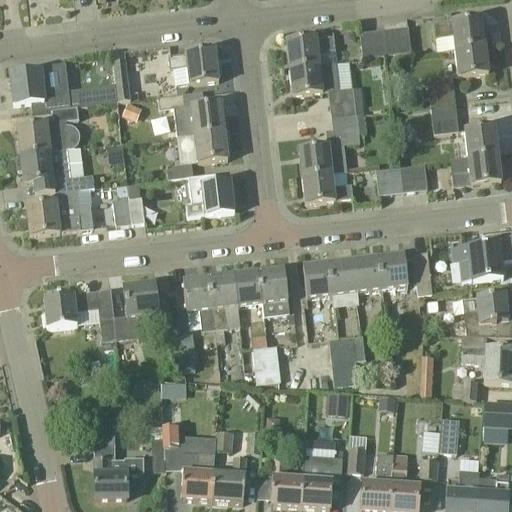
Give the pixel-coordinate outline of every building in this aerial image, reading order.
[(454,55),(484,51),(481,24),(433,30),(435,43),(452,41),(454,55)] [(398,59),(410,58),(407,33),(395,34),(398,59)] [(398,59),(395,34),(383,36),(386,61),(398,59)] [(375,62),(386,61),(383,36),(372,37),(375,62)] [(362,64),(375,62),(372,37),(359,38),(362,64)] [(317,57),(335,55),(333,41),(285,47),(289,74),(319,70),(317,57)] [(454,55),(457,82),(488,79),(484,51),(454,55)] [(189,88),(189,90),(218,86),(215,55),(185,59),(185,60),(167,62),(169,75),(173,74),(174,90),(189,88)] [(129,104),(127,86),(125,66),(112,67),(113,71),(112,71),(114,90),(116,106),(129,104)] [(338,95),(335,69),(335,68),(319,70),(289,74),(292,102),(322,98),(322,97),(328,96),(331,124),(364,120),(360,93),(353,94),(338,95)] [(78,112),(76,97),(73,72),(61,74),(40,77),(40,76),(10,79),(13,110),(44,107),(45,115),(78,112)] [(430,112),(455,109),(451,81),(427,84),(430,112)] [(116,107),(116,106),(114,90),(98,92),(100,109),(116,107)] [(221,108),(192,112),(191,111),(183,112),(182,100),(157,103),(159,115),(173,114),(176,142),(224,137),(221,108)] [(141,113),(127,107),(121,120),(136,127),(141,113)] [(433,140),(458,137),(455,109),(430,112),(433,140)] [(20,160),(66,155),(73,154),(73,153),(76,149),(78,146),(79,140),(77,136),(75,132),(70,130),(66,130),(65,126),(78,125),(77,112),(78,112),(45,115),(45,116),(51,115),(52,127),(47,128),(47,129),(16,132),(20,160)] [(359,149),(358,139),(366,138),(364,120),(331,124),(334,151),(328,151),(298,155),(301,182),(332,179),(345,177),(346,177),(343,151),(359,149)] [(467,162),(497,159),(494,132),(463,135),(467,162)] [(191,169),(198,168),(227,165),(224,137),(176,142),(179,171),(165,173),(167,185),(188,182),(192,182),(191,169)] [(107,168),(123,166),(122,150),(106,151),(107,168)] [(54,198),(86,194),(85,182),(83,182),(80,154),(66,155),(20,160),(23,189),(33,188),(34,201),(54,198)] [(469,176),(451,178),(452,192),(470,190),(471,190),(500,187),(497,159),(467,162),(469,176)] [(411,171),(414,196),(427,195),(424,170),(411,171)] [(402,198),(414,196),(411,171),(399,173),(402,198)] [(390,199),(402,198),(399,173),(387,174),(390,199)] [(378,201),(390,199),(387,174),(375,175),(378,201)] [(351,189),(347,190),(345,177),(332,179),(301,182),(304,210),(352,204),(351,189)] [(230,187),(216,189),(215,181),(193,183),(192,182),(188,182),(191,209),(185,209),(186,223),(204,221),(234,218),(230,187)] [(116,199),(120,201),(127,201),(126,190),(116,191),(116,199)] [(144,228),(142,209),(141,203),(139,204),(138,190),(127,190),(129,205),(131,230),(144,228)] [(89,209),(88,209),(86,194),(54,198),(55,208),(25,211),(29,242),(59,238),(80,235),(80,236),(92,235),(89,209)] [(115,232),(131,230),(129,205),(113,207),(113,212),(115,232)] [(471,288),(503,283),(499,249),(486,251),(486,250),(481,250),(481,251),(451,255),(453,268),(459,267),(462,287),(470,286),(471,288)] [(417,301),(431,299),(427,258),(413,259),(417,301)] [(394,293),(407,291),(404,261),(378,264),(381,294),(382,294),(383,307),(395,305),(394,293)] [(357,297),(381,294),(378,264),(353,266),(357,297)] [(358,309),(357,297),(353,266),(328,269),(332,301),(333,312),(358,309)] [(306,304),(332,301),(328,269),(302,272),(306,304)] [(289,319),(287,306),(284,275),(257,278),(261,309),(262,309),(263,323),(289,319)] [(237,312),(261,309),(257,278),(233,280),(237,312)] [(238,332),(237,312),(233,280),(207,283),(213,336),(214,336),(223,334),(238,332)] [(201,337),(213,336),(207,283),(182,286),(186,318),(198,316),(201,337)] [(136,322),(157,319),(153,290),(123,293),(127,322),(113,324),(116,346),(139,343),(136,322)] [(116,346),(113,324),(110,295),(43,303),(47,335),(77,331),(100,328),(101,347),(102,347),(102,352),(116,351),(115,346),(116,346)] [(486,342),(511,343),(511,325),(508,325),(505,300),(477,303),(462,305),(463,318),(465,341),(486,342)] [(224,347),(223,334),(214,336),(216,348),(224,347)] [(189,376),(192,376),(196,375),(191,338),(179,339),(185,386),(190,386),(189,376)] [(511,355),(485,354),(486,342),(465,341),(462,341),(461,353),(460,368),(485,369),(484,388),(511,389),(511,355)] [(330,358),(363,354),(362,342),(328,346),(330,358)] [(134,347),(118,349),(120,364),(136,362),(134,347)] [(253,367),(276,364),(275,352),(251,355),(253,367)] [(355,366),(364,365),(363,354),(330,358),(331,369),(355,366)] [(435,402),(436,360),(424,360),(423,402),(435,402)] [(255,378),(278,376),(276,364),(253,367),(255,378)] [(89,366),(90,376),(100,375),(100,366),(89,366)] [(332,381),(356,378),(355,366),(331,369),(332,381)] [(159,389),(154,376),(143,380),(148,393),(159,389)] [(256,391),(280,387),(278,376),(255,378),(256,391)] [(334,393),(357,390),(356,378),(332,381),(334,393)] [(463,405),(464,387),(463,386),(463,388),(452,387),(452,403),(462,403),(461,405),(463,405)] [(464,387),(463,405),(475,406),(477,387),(464,387)] [(173,401),(173,389),(160,389),(160,401),(173,401)] [(327,397),(326,403),(325,419),(347,421),(348,405),(349,399),(327,397)] [(396,404),(382,403),(379,403),(378,414),(395,415),(396,404)] [(511,432),(511,423),(511,408),(485,407),(483,430),(511,432)] [(279,436),(280,423),(266,422),(265,435),(279,436)] [(440,437),(438,458),(456,460),(458,426),(441,425),(440,437)] [(164,454),(178,453),(177,430),(162,430),(164,454)] [(163,443),(162,431),(150,432),(151,444),(163,443)] [(114,466),(114,452),(115,435),(93,435),(94,505),(127,504),(127,480),(143,480),(143,464),(124,464),(124,466),(114,466)] [(215,438),(214,455),(231,456),(232,439),(215,438)] [(260,460),(261,439),(247,438),(246,459),(260,460)] [(363,479),(366,443),(350,441),(347,478),(363,479)] [(184,459),(180,505),(211,507),(213,477),(214,461),(184,459)] [(389,511),(392,469),(393,461),(377,460),(376,468),(375,480),(376,480),(376,488),(363,487),(360,511),(389,511)] [(340,487),(342,464),(303,461),(302,483),(299,511),(330,511),(332,486),(340,487)] [(242,509),(245,479),(244,479),(245,463),(233,462),(232,478),(213,477),(211,507),(242,509)] [(281,511),(299,511),(302,483),(284,482),(285,464),(273,463),(270,511),(281,511)] [(164,477),(163,465),(152,466),(153,478),(164,477)] [(436,486),(437,466),(421,465),(419,485),(436,486)] [(477,478),(478,466),(460,465),(459,477),(455,476),(454,484),(447,484),(444,511),(475,511),(478,478),(477,478)] [(403,490),(404,482),(405,482),(406,470),(392,469),(389,511),(417,511),(419,491),(403,490)] [(506,511),(508,480),(497,479),(496,485),(478,484),(478,478),(475,511),(506,511)]
